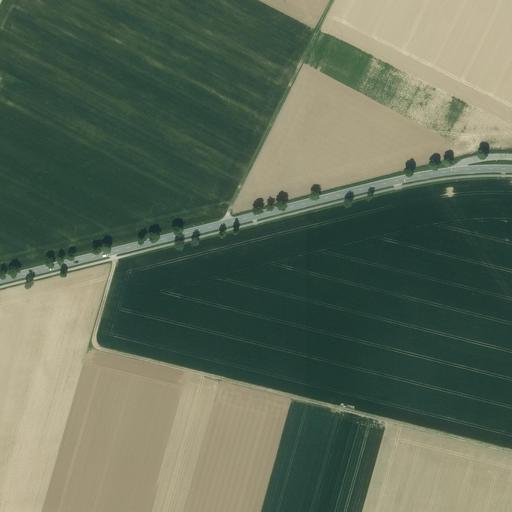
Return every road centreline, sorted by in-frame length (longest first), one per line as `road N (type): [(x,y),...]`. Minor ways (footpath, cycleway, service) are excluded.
road 1 (track): [(111,251),(96,347),(511,451)]
road 2 (secondary): [(0,280),(403,179),(511,169)]
road 3 (track): [(332,0),(223,224)]
